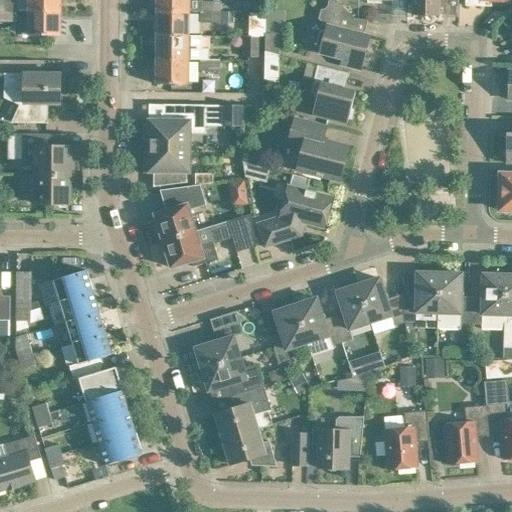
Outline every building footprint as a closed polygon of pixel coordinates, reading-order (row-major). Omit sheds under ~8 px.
[(0,0),(0,11),(17,11),(17,1),(0,0)] [(28,0),(29,11),(61,11),(60,0),(28,0)] [(157,0),(157,11),(189,12),(200,12),(221,12),(221,1),(202,1),(202,0),(157,0)] [(370,36),(364,35),(367,21),(354,19),(335,0),(329,0),(328,2),(328,3),(327,7),(325,9),(321,10),(318,19),(324,25),(327,26),(325,32),(323,31),(320,32),(317,44),(319,46),(321,47),(320,53),(342,61),(341,65),(361,70),(370,36)] [(413,0),(413,15),(438,16),(438,0),(413,0)] [(0,11),(0,22),(17,22),(17,11),(0,11)] [(61,11),(29,11),(29,36),(60,36),(61,11)] [(157,11),(157,35),(189,36),(189,12),(157,11)] [(200,12),(200,22),(221,22),(221,12),(200,12)] [(266,33),(265,51),(279,54),(280,33),(266,33)] [(189,60),(201,60),(209,60),(209,49),(202,49),(202,36),(189,36),(157,35),(156,60),(189,60)] [(242,36),(242,57),(260,57),(260,36),(242,36)] [(189,60),(156,60),(156,84),(188,84),(189,60)] [(220,60),(209,60),(201,60),(201,71),(220,71),(220,60)] [(312,116),(328,120),(347,125),(348,119),(352,120),(354,110),(351,109),(355,92),(345,89),(349,73),(317,65),(310,93),(313,96),(317,97),(312,116)] [(24,90),(24,102),(24,104),(16,122),(16,123),(48,123),(48,104),(60,104),(60,74),(4,73),(4,89),(24,90)] [(148,141),(148,146),(190,147),(190,134),(206,134),(206,126),(206,105),(164,105),(163,106),(174,106),(173,121),(150,120),(150,119),(149,119),(149,125),(145,125),(145,124),(144,124),(144,141),(145,142),(145,140),(148,141)] [(244,106),(206,105),(206,126),(244,126),(244,106)] [(297,170),(340,181),(349,147),(323,140),(326,127),(294,118),(288,142),(303,146),(297,170)] [(506,163),(511,163),(511,122),(511,133),(507,133),(506,147),(503,156),(506,157),(506,163)] [(35,160),(35,175),(73,176),(73,158),(71,158),(71,147),(59,147),(59,135),(22,134),(22,160),(35,160)] [(190,147),(148,146),(148,152),(145,152),(145,151),(143,151),(143,169),(145,169),(145,168),(148,168),(148,173),(149,173),(149,172),(159,173),(159,185),(153,186),(153,187),(187,183),(187,182),(187,173),(189,173),(189,174),(190,174),(190,147)] [(196,173),(196,186),(200,185),(213,183),(213,173),(196,173)] [(73,176),(35,175),(35,204),(70,204),(70,194),(73,194),(73,176)] [(292,175),(289,186),(306,191),(309,179),(292,175)] [(511,175),(501,175),(501,191),(500,191),(499,193),(498,194),(498,196),(497,197),(497,198),(497,200),(497,201),(497,202),(497,203),(498,204),(498,206),(499,207),(500,208),(501,210),(503,211),(505,212),(507,213),(509,213),(511,213),(511,212),(511,175)] [(154,214),(163,241),(195,231),(189,211),(206,205),(200,185),(196,186),(160,190),(166,211),(154,214)] [(257,224),(265,247),(301,236),(304,223),(324,228),(332,197),(306,191),(289,186),(288,186),(280,217),(257,224)] [(227,222),(237,253),(256,247),(253,226),(251,214),(227,222)] [(208,227),(195,231),(163,241),(171,268),(192,262),(193,267),(218,259),(208,227)] [(53,280),(59,302),(93,292),(87,270),(53,280)] [(17,272),(16,310),(31,310),(31,272),(17,272)] [(416,295),(401,295),(405,323),(416,323),(416,313),(438,313),(439,273),(417,273),(416,295)] [(439,273),(438,313),(438,330),(460,330),(460,324),(471,325),(472,297),(461,296),(462,274),(439,273)] [(482,297),(472,297),(471,325),(482,325),(481,330),(504,330),(504,315),(505,315),(505,275),(483,274),(482,297)] [(511,275),(505,275),(505,315),(504,315),(504,330),(503,359),(511,359),(511,275)] [(379,278),(358,285),(370,323),(391,316),(394,326),(405,323),(401,295),(386,299),(379,278)] [(344,313),(334,316),(342,343),(352,340),(349,330),(370,323),(358,285),(337,292),(344,313)] [(59,302),(66,322),(99,312),(93,292),(59,302)] [(0,320),(10,320),(10,296),(2,296),(0,295),(0,320)] [(316,298),(295,305),(307,343),(328,336),(332,346),(342,343),(334,316),(323,320),(316,298)] [(307,343),(295,305),(274,312),(281,333),(270,337),(279,363),(290,360),(287,350),(307,343)] [(31,310),(16,310),(16,321),(31,321),(31,310)] [(66,322),(72,343),(106,333),(99,312),(66,322)] [(195,348),(202,370),(240,358),(234,337),(244,334),(240,323),(214,331),(217,342),(195,348)] [(74,380),(79,378),(105,370),(102,358),(112,355),(106,333),(72,343),(78,364),(69,366),(74,380)] [(16,349),(19,359),(33,355),(27,336),(15,340),(16,349)] [(33,355),(19,359),(22,370),(36,365),(33,355)] [(235,395),(264,387),(258,366),(244,370),(240,358),(202,370),(208,391),(230,384),(233,395),(235,395)] [(356,360),(348,363),(353,378),(361,376),(356,360)] [(494,363),(482,363),(483,380),(491,380),(495,375),(494,363)] [(79,378),(86,402),(123,391),(116,367),(105,370),(79,378)] [(505,380),(484,382),(486,405),(489,436),(501,435),(503,460),(511,458),(511,403),(507,404),(505,380)] [(223,439),(257,429),(273,424),(269,411),(271,410),(264,387),(235,395),(239,407),(215,414),(223,439)] [(7,390),(6,402),(16,403),(17,391),(7,390)] [(86,402),(92,423),(130,412),(123,391),(86,402)] [(32,407),(34,414),(48,410),(46,403),(32,407)] [(437,429),(435,433),(437,450),(439,453),(442,455),(447,454),(448,465),(478,462),(476,437),(489,436),(486,405),(464,407),(466,422),(444,424),(445,427),(441,428),(437,429)] [(34,414),(36,421),(50,417),(48,410),(34,414)] [(429,441),(426,411),(404,413),(405,428),(384,429),(388,470),(418,467),(416,443),(429,441)] [(92,423),(99,444),(136,432),(130,412),(92,423)] [(50,417),(36,421),(39,428),(52,424),(50,417)] [(360,457),(364,417),(348,417),(339,417),(336,420),(336,430),(319,430),(319,431),(313,431),(314,430),(312,430),(312,445),(313,445),(313,444),(319,444),(318,468),(327,468),(329,470),(333,471),(336,470),(339,468),(348,469),(348,457),(360,457)] [(257,429),(223,439),(231,465),(254,457),(257,466),(277,467),(269,441),(262,443),(257,429)] [(136,432),(99,444),(105,465),(142,454),(136,432)] [(292,465),(307,466),(308,434),(293,433),(292,465)] [(9,456),(0,458),(0,490),(36,480),(30,462),(41,458),(34,435),(6,444),(9,456)] [(45,449),(48,459),(62,455),(58,444),(45,449)] [(62,455),(48,459),(51,469),(65,465),(62,455)] [(52,469),(55,480),(65,477),(62,466),(52,469)]
